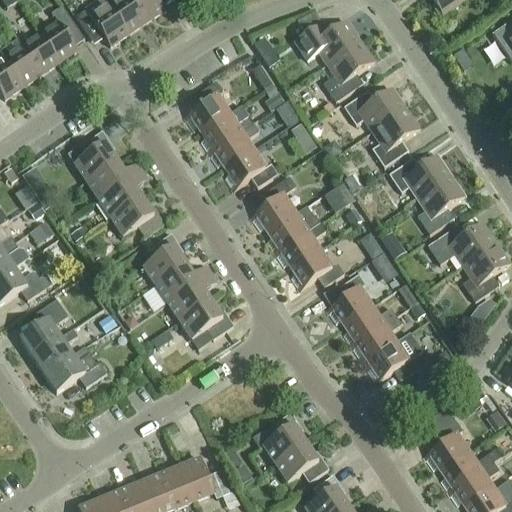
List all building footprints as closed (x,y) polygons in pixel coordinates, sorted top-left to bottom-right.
[(16,3),(13,0),(0,0),(0,1),(6,9),(16,3)] [(126,39),(107,10),(100,0),(83,12),(85,14),(75,21),(90,44),(101,37),(110,50),(126,39)] [(126,39),(146,26),(128,0),(122,0),(107,10),(126,39)] [(128,0),(146,26),(165,13),(162,9),(175,0),(128,0)] [(429,0),(442,18),(468,0),(429,0)] [(39,38),(59,67),(77,54),(74,50),(84,43),(62,10),(51,17),(57,25),(39,38)] [(511,25),(492,39),(511,67),(511,65),(511,25)] [(325,40),(318,30),(307,38),(294,46),(301,56),(307,65),(310,62),(318,57),(326,69),(360,46),(346,26),(325,40)] [(41,79),(59,67),(39,38),(21,50),(41,79)] [(21,50),(17,44),(0,55),(0,57),(3,62),(23,91),(41,79),(21,50)] [(360,46),(326,69),(334,81),(323,88),(335,107),(359,91),(352,81),(374,66),(360,46)] [(275,59),(268,49),(258,55),(264,66),(275,59)] [(23,91),(3,62),(0,64),(0,97),(4,103),(23,91)] [(263,94),(272,89),(259,68),(251,74),(263,94)] [(201,137),(229,118),(217,100),(222,96),(216,86),(195,99),(202,109),(184,121),(193,134),(197,132),(201,137)] [(283,106),(277,96),(272,89),(263,94),(268,101),(264,105),(270,115),(283,106)] [(371,136),(405,113),(391,93),(370,107),(363,98),(343,111),(356,130),(364,124),(371,136)] [(326,119),(334,114),(330,107),(322,112),(326,119)] [(208,158),(253,128),(241,110),(229,118),(201,137),(204,142),(200,145),(208,158)] [(405,113),(371,136),(379,148),(371,153),(384,172),(404,158),(397,148),(419,134),(405,113)] [(224,173),(252,154),(246,145),(259,136),(253,128),(208,158),(217,170),(221,168),(224,173)] [(86,187),(117,166),(105,148),(109,145),(102,135),(67,158),(86,187)] [(252,154),(224,173),(228,178),(224,181),(233,194),(250,182),(257,192),(277,179),(271,169),(265,173),(252,154)] [(417,204),(451,181),(437,160),(415,175),(409,165),(388,179),(401,197),(409,192),(417,204)] [(98,205),(142,175),(137,167),(124,176),(117,166),(86,187),(98,205)] [(33,173),(23,179),(39,203),(49,196),(33,173)] [(110,223),(141,202),(134,192),(148,183),(142,175),(98,205),(110,223)] [(267,237),(294,217),(283,200),(295,191),(289,181),(262,199),(268,209),(250,221),(259,234),(263,232),(267,237)] [(451,181),(417,204),(425,215),(417,221),(429,239),(449,226),(443,216),(464,201),(451,181)] [(141,202),(110,223),(122,241),(137,231),(144,241),(164,228),(157,217),(153,220),(141,202)] [(275,257),(319,227),(307,209),(294,217),(267,237),(270,242),(266,245),(275,257)] [(361,222),(354,213),(345,219),(352,229),(361,222)] [(44,226),(36,232),(30,236),(38,247),(52,237),(44,226)] [(291,273),(319,254),(312,244),(325,236),(319,227),(275,257),(283,270),(287,268),(291,273)] [(462,271),(496,248),(482,228),(461,242),(454,232),(427,250),(440,269),(454,259),(462,271)] [(0,255),(14,246),(10,239),(7,241),(0,230),(0,255)] [(155,290),(186,269),(174,251),(178,248),(171,238),(151,251),(157,261),(142,271),(155,290)] [(0,281),(14,272),(12,270),(28,260),(23,252),(17,251),(14,246),(0,255),(0,281)] [(496,248),(462,271),(470,283),(462,288),(475,307),(495,293),(488,283),(510,268),(496,248)] [(319,254),(291,273),(294,278),(290,281),(299,294),(317,282),(323,292),(343,278),(337,268),(331,272),(319,254)] [(383,257),(370,266),(378,277),(391,268),(383,257)] [(167,308),(211,278),(206,270),(192,279),(186,269),(155,290),(167,308)] [(14,272),(0,281),(0,308),(20,295),(27,305),(52,288),(45,278),(39,282),(35,278),(31,276),(21,283),(14,272)] [(179,326),(210,305),(203,295),(216,286),(211,278),(167,308),(179,326)] [(343,330),(371,311),(359,293),(365,289),(358,278),(338,292),(344,302),(327,314),(335,327),(339,325),(343,330)] [(31,361),(60,341),(53,330),(68,320),(56,303),(35,317),(42,327),(19,342),(31,361)] [(210,305),(179,326),(191,344),(206,334),(212,344),(233,330),(226,320),(222,323),(210,305)] [(494,309),(489,305),(478,312),(488,319),(494,309)] [(424,317),(417,306),(410,311),(417,322),(424,317)] [(351,350),(396,320),(390,312),(378,321),(371,311),(343,330),(346,335),(342,338),(351,350)] [(367,366),(395,347),(389,337),(401,328),(396,320),(351,350),(360,363),(364,360),(367,366)] [(31,361),(44,379),(72,359),(65,348),(77,340),(72,333),(60,341),(31,361)] [(395,347),(367,366),(371,371),(367,374),(375,387),(393,375),(400,385),(420,371),(413,361),(422,355),(409,337),(395,347)] [(72,359),(44,379),(56,397),(79,382),(85,392),(106,378),(99,368),(97,369),(84,351),(72,359)] [(274,468),(305,448),(293,430),(297,427),(290,416),(252,442),(259,453),(263,451),(274,468)] [(440,476),(468,457),(456,439),(462,435),(455,425),(435,438),(441,448),(424,460),(433,474),(437,471),(440,476)] [(305,448),(274,468),(287,487),(302,477),(308,487),(329,473),(322,463),(318,466),(305,448)] [(448,497),(493,467),(492,465),(499,460),(495,453),(475,467),(468,457),(440,476),(444,481),(440,484),(448,497)] [(180,470),(194,505),(213,497),(216,502),(229,497),(219,475),(206,480),(199,462),(180,470)] [(465,511),(492,493),(486,483),(498,475),(493,467),(448,497),(457,509),(461,507),(465,511)] [(173,511),(175,511),(194,505),(180,470),(159,478),(173,511)] [(149,511),(173,511),(159,478),(139,487),(149,511)] [(344,511),(347,510),(335,492),(339,489),(332,479),(312,493),(319,503),(304,511),(344,511)] [(492,493),(465,511),(464,511),(511,511),(511,486),(510,483),(493,494),(492,493)] [(125,511),(149,511),(139,487),(118,495),(125,511)] [(101,511),(125,511),(118,495),(98,503),(101,511)] [(101,511),(98,503),(78,511),(77,511),(101,511)]
